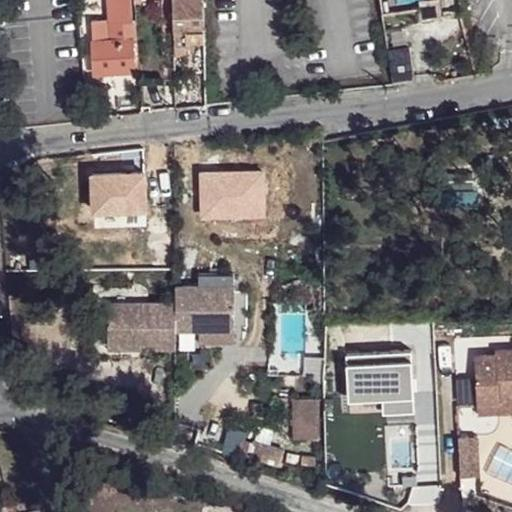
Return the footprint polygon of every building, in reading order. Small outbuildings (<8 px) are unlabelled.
[(104,0),(92,0),(96,19),(107,17),(104,0)] [(135,21),(134,0),(112,0),(114,42),(95,43),(96,72),(136,72),(135,43),(138,43),(137,21),(135,21)] [(205,38),(204,0),(174,0),(175,30),(190,31),(190,39),(205,38)] [(414,69),(411,48),(388,52),(391,72),(414,69)] [(416,80),(414,69),(391,72),(392,83),(416,80)] [(196,107),(207,106),(206,74),(196,74),(196,107)] [(233,284),(232,273),(197,272),(196,285),(233,284)] [(234,329),(233,284),(196,285),(174,286),(174,301),(175,330),(234,329)] [(175,330),(174,301),(107,303),(108,343),(140,343),(155,343),(155,349),(176,349),(175,330)] [(108,343),(107,303),(91,303),(92,360),(140,359),(140,343),(108,343)] [(234,344),(234,329),(175,330),(176,349),(234,344)] [(511,348),(497,349),(496,354),(475,356),(478,406),(498,405),(499,396),(511,395),(511,348)] [(511,412),(511,395),(499,396),(498,405),(478,406),(478,414),(511,412)] [(481,439),(461,441),(465,480),(485,479),(481,439)]
